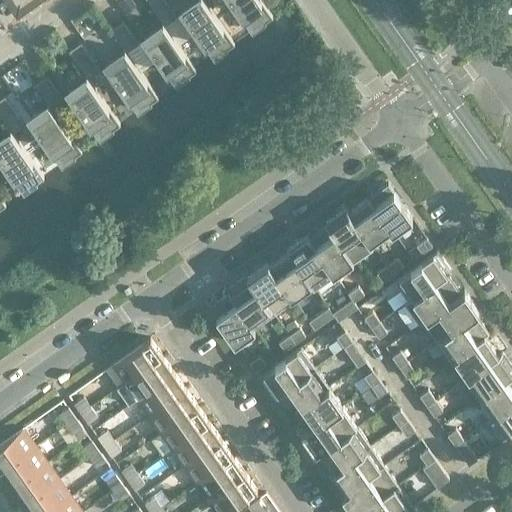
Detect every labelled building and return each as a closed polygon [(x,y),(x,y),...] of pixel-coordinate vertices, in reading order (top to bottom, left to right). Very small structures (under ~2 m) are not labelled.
[(133,0),(119,0),(118,1),(126,13),(137,5),(133,0)] [(164,24),(176,16),(164,0),(147,0),(163,21),(164,24)] [(197,0),(182,11),(214,56),(234,42),(204,0),(197,0)] [(272,15),(261,0),(231,0),(252,29),(272,15)] [(163,21),(162,22),(163,24),(144,38),(176,83),(196,69),(164,24),(163,21)] [(123,22),(112,30),(125,48),(126,51),(138,42),(123,22)] [(81,42),(69,51),(86,75),(88,77),(100,69),(81,42)] [(125,48),(123,49),(125,51),(106,64),(138,110),(158,96),(126,51),(125,48)] [(88,77),(86,75),(85,76),(87,78),(68,91),(100,137),(120,123),(88,77)] [(48,102),(50,104),(62,96),(47,76),(36,84),(48,102)] [(5,96),(0,99),(0,114),(10,129),(12,131),(23,123),(5,96)] [(50,104),(48,102),(47,103),(49,105),(30,118),(62,164),(82,149),(50,104)] [(12,131),(10,129),(9,129),(11,131),(0,138),(0,156),(24,190),(44,176),(12,131)] [(388,182),(368,196),(392,230),(412,216),(401,200),(394,190),(394,189),(388,182)] [(392,230),(368,196),(349,209),(346,206),(372,244),(392,230)] [(372,244),(346,206),(326,220),(353,257),(372,244)] [(353,257),(326,220),(329,224),(310,237),(307,233),(307,234),(333,271),(353,257)] [(333,271),(307,234),(287,247),(314,285),(333,271)] [(416,244),(422,252),(433,245),(427,236),(416,244)] [(314,285),(287,247),(287,248),(289,252),(271,265),(268,261),(267,261),(294,299),(314,285)] [(405,302),(406,303),(451,270),(437,250),(422,261),(411,269),(395,280),(409,299),(405,302)] [(398,257),(387,264),(393,273),(404,265),(398,257)] [(294,299),(267,261),(248,275),(274,313),(294,299)] [(393,273),(387,264),(377,272),(383,280),(393,273)] [(451,271),(451,270),(406,303),(419,322),(465,290),(461,292),(448,274),(451,271)] [(274,313),(248,275),(228,289),(255,326),(274,313)] [(348,292),(352,298),(354,301),(364,293),(358,285),(348,292)] [(255,326),(228,289),(231,293),(211,307),(216,314),(224,325),(235,341),(255,326)] [(479,310),(465,290),(419,322),(420,323),(424,320),(437,339),(479,310)] [(358,306),(354,301),(352,298),(332,311),(334,314),(338,320),(358,306)] [(309,320),(315,328),(334,314),(332,311),(328,306),(309,320)] [(373,310),(364,316),(372,326),(380,320),(373,310)] [(479,310),(437,339),(451,359),(489,332),(475,313),(479,310)] [(388,331),(380,320),(372,326),(379,337),(388,331)] [(300,326),(289,334),(295,342),(306,335),(300,326)] [(345,330),(336,335),(344,346),(352,340),(345,330)] [(489,333),(489,332),(451,359),(465,378),(502,352),(502,351),(498,354),(485,335),(489,333)] [(295,342),(289,334),(279,341),(285,349),(295,342)] [(163,354),(151,337),(114,363),(126,380),(163,354)] [(359,350),(352,340),(344,346),(351,356),(359,350)] [(315,366),(301,346),(285,357),(286,357),(275,365),(275,364),(259,375),(273,395),(315,366)] [(401,349),(392,355),(399,366),(408,360),(401,349)] [(366,360),(359,350),(351,356),(358,366),(366,360)] [(511,374),(511,365),(502,352),(465,378),(479,398),(511,374)] [(175,371),(163,354),(126,380),(138,397),(175,371)] [(249,362),(255,370),(266,363),(260,354),(249,362)] [(415,370),(408,360),(399,366),(407,376),(415,370)] [(329,386),(315,366),(273,395),(274,396),(289,385),(302,404),(295,409),(295,410),(329,386)] [(380,379),(372,369),(364,375),(371,385),(380,379)] [(186,388),(175,371),(138,397),(149,414),(186,388)] [(511,375),(511,374),(479,398),(492,417),(488,420),(489,420),(511,403),(511,389),(505,380),(511,375)] [(387,390),(380,379),(371,385),(379,396),(387,390)] [(343,405),(329,386),(295,410),(309,429),(301,434),(301,435),(343,405)] [(198,404),(186,388),(149,414),(161,430),(198,404)] [(428,388),(420,394),(427,405),(436,399),(428,388)] [(83,396),(74,402),(81,412),(90,406),(83,396)] [(443,409),(436,399),(427,405),(435,415),(443,409)] [(511,403),(489,420),(503,440),(511,433),(511,403)] [(210,421),(198,404),(161,430),(173,447),(210,421)] [(357,425),(343,405),(301,435),(315,454),(357,425)] [(75,416),(69,406),(59,413),(66,423),(75,416)] [(97,416),(90,406),(81,412),(88,422),(97,416)] [(408,418),(400,408),(392,414),(399,424),(408,418)] [(82,426),(75,416),(66,423),(73,432),(82,426)] [(415,429),(408,418),(399,424),(407,435),(415,429)] [(222,438),(210,421),(173,447),(185,464),(222,438)] [(370,445),(357,425),(315,454),(315,455),(319,452),(333,471),(370,445)] [(0,469),(35,444),(23,427),(0,442),(0,469)] [(456,427),(447,433),(455,444),(463,438),(456,427)] [(107,429),(98,436),(105,446),(114,439),(107,429)] [(233,455),(222,438),(185,464),(197,481),(201,479),(200,478),(233,455)] [(477,458),(463,438),(455,444),(469,464),(477,458)] [(121,449),(114,439),(105,446),(112,455),(121,449)] [(99,450),(92,440),(83,446),(90,456),(99,450)] [(47,461),(35,444),(0,469),(0,472),(10,487),(47,461)] [(384,464),(370,445),(333,471),(346,490),(342,493),(343,494),(384,464)] [(435,458),(428,447),(419,453),(427,464),(435,458)] [(106,459),(99,450),(90,456),(97,466),(106,459)] [(245,471),(233,455),(200,478),(201,479),(212,494),(245,471)] [(450,478),(435,458),(427,464),(423,466),(437,486),(450,478)] [(59,478),(47,461),(10,487),(22,504),(59,478)] [(131,463),(121,469),(128,479),(137,472),(131,463)] [(358,511),(398,484),(384,464),(343,494),(355,511),(358,511)] [(257,489),(245,471),(212,494),(224,511),(257,489)] [(144,482),(137,472),(128,479),(135,489),(144,482)] [(122,483),(116,473),(106,480),(113,489),(122,483)] [(45,511),(71,494),(59,478),(22,504),(28,511),(45,511)] [(129,493),(122,483),(113,489),(120,499),(129,493)] [(400,511),(412,504),(398,484),(358,511),(400,511)] [(80,511),(82,511),(71,494),(45,511),(80,511)] [(154,496),(145,502),(151,511),(152,511),(161,506),(154,496)] [(263,511),(266,511),(257,498),(248,504),(253,511),(263,511)]
